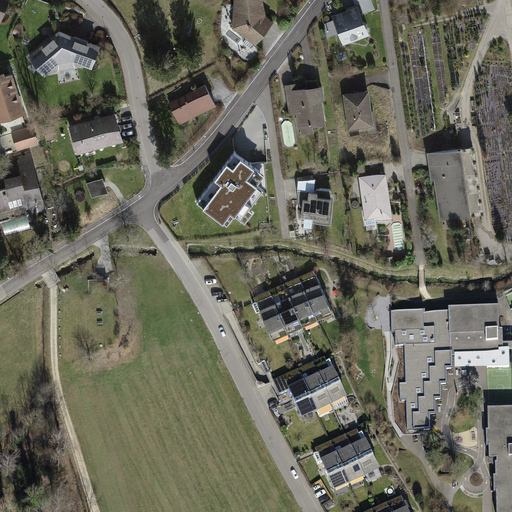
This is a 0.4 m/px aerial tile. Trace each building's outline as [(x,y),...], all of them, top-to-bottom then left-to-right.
[(0,0),(0,23),(9,0),(0,0)] [(263,0),(235,0),(232,28),(255,46),(274,21),(267,15),(263,0)] [(353,0),(355,4),(358,3),(361,12),(376,7),(372,0),(353,0)] [(369,31),(361,12),(358,3),(355,4),(340,10),(331,14),(333,19),(325,22),(327,36),(338,31),(343,43),(369,31)] [(59,30),(28,57),(45,77),(58,66),(59,72),(76,69),(74,63),(92,69),(101,46),(59,30)] [(3,73),(0,73),(0,121),(26,113),(13,75),(5,78),(3,73)] [(295,82),(285,84),(288,107),(289,114),(295,113),(298,128),(300,127),(301,133),(313,131),(312,123),(325,121),(321,98),(324,97),(322,84),(318,84),(317,78),(305,80),(306,86),(296,87),(295,82)] [(206,84),(169,103),(180,125),(217,106),(206,84)] [(369,88),(343,92),(348,127),(374,123),(369,88)] [(116,113),(70,126),(77,153),(124,140),(116,113)] [(33,124),(11,131),(17,151),(39,144),(33,124)] [(474,145),(428,151),(432,178),(434,177),(438,202),(440,217),(483,211),(474,145)] [(264,172),(234,150),(197,200),(227,221),(234,212),(240,216),(262,186),(256,182),(264,172)] [(0,218),(28,211),(30,216),(47,211),(32,154),(8,161),(12,176),(0,179),(0,218)] [(386,171),(359,175),(365,218),(375,216),(376,221),(391,219),(391,215),(392,215),(389,191),(386,171)] [(298,179),(297,187),(314,188),(315,176),(298,179)] [(103,178),(87,184),(92,198),(108,193),(103,178)] [(314,188),(297,187),(300,204),(302,204),(301,216),(313,217),(312,219),(331,221),(334,193),(331,192),(331,187),(316,185),(316,189),(314,188)] [(313,268),(254,296),(256,301),(315,273),(313,268)] [(268,295),(256,301),(273,337),(332,310),(315,273),(304,278),(297,281),(282,288),(268,295)] [(423,312),(392,312),(392,332),(423,332),(423,329),(434,329),(434,344),(405,345),(406,384),(401,384),(401,400),(407,400),(408,430),(430,429),(430,414),(436,414),(435,399),(441,399),(441,384),(447,384),(446,369),(452,369),(452,355),(487,354),(488,409),(489,459),(495,459),(496,511),(511,511),(511,370),(511,364),(509,364),(508,351),(503,351),(502,331),(499,332),(498,300),(486,300),(486,309),(449,310),(449,314),(423,314),(423,312)] [(280,395),(289,391),(284,381),(326,362),(324,358),(274,381),(280,395)] [(318,366),(311,369),(284,381),(289,391),(301,418),(346,397),(330,360),(326,362),(318,366)] [(318,453),(359,434),(357,430),(316,448),(318,453)] [(329,448),(318,453),(335,490),(379,471),(362,433),(359,434),(351,438),(344,441),(329,448)] [(454,457),(441,458),(441,471),(454,471),(454,457)] [(401,497),(367,511),(378,511),(403,500),(401,497)] [(377,511),(408,511),(403,500),(393,506),(385,509),(377,511)]
